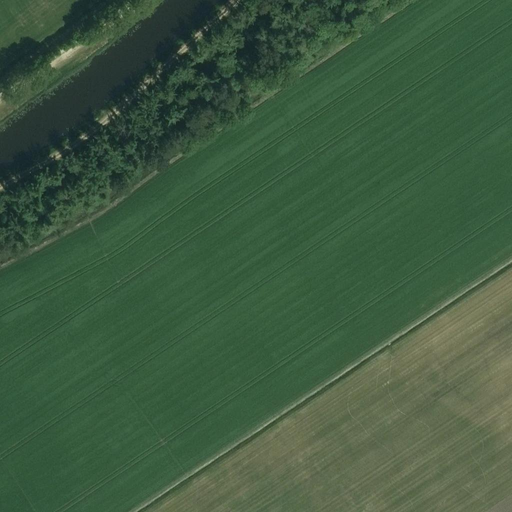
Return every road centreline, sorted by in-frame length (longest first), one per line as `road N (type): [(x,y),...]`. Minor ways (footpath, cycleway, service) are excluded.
road 1 (track): [(0,187),(65,154),(232,0)]
road 2 (track): [(144,0),(0,108)]
